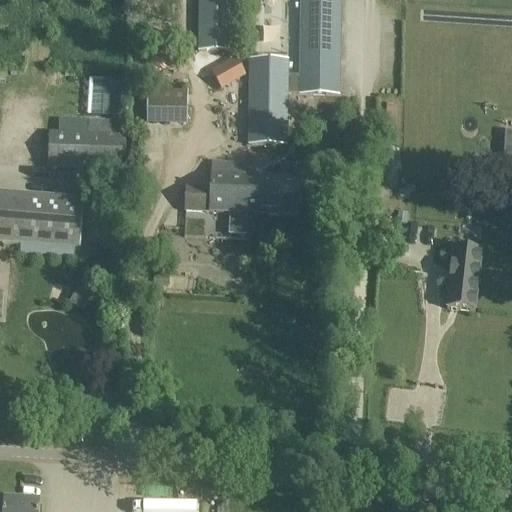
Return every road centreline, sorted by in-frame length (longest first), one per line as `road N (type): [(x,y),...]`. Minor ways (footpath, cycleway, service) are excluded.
road 1 (unclassified): [(0,452),(511,484)]
road 2 (unknown): [(368,0),(353,474)]
